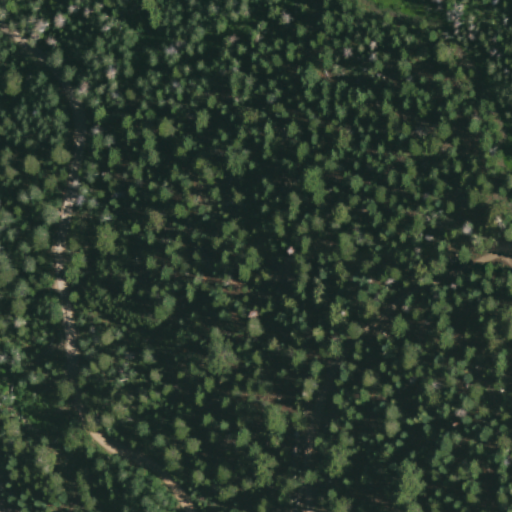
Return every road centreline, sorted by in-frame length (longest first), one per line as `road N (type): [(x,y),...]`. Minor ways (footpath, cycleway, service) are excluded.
road 1 (track): [(190,511),(88,416),(78,395),(62,261),(73,135),(68,103),(48,68),(0,25)]
road 2 (track): [(308,511),(307,453),(319,402),(345,354),(411,297),(511,248)]
